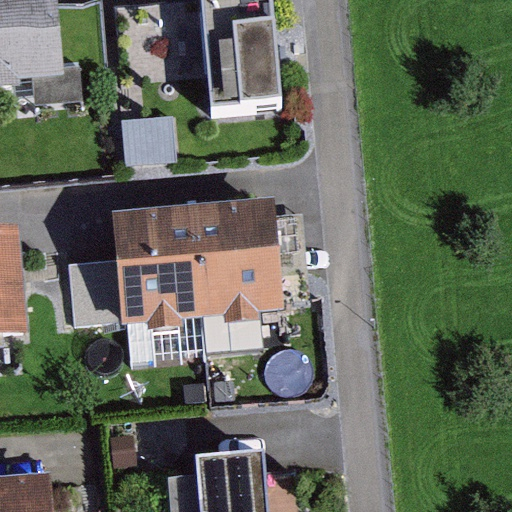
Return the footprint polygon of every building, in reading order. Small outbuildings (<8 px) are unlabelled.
[(65,0),(0,0),(0,85),(72,80),(65,0)] [(285,0),(211,0),(217,107),(291,103),(285,0)] [(130,121),(133,169),(183,165),(179,117),(130,121)] [(277,211),(128,220),(134,323),(284,314),(277,211)] [(22,237),(0,238),(0,338),(28,337),(22,237)] [(72,267),(72,322),(126,322),(126,266),(72,267)] [(283,511),(281,461),(208,465),(210,511),(283,511)] [(68,511),(66,479),(0,482),(0,511),(68,511)]
